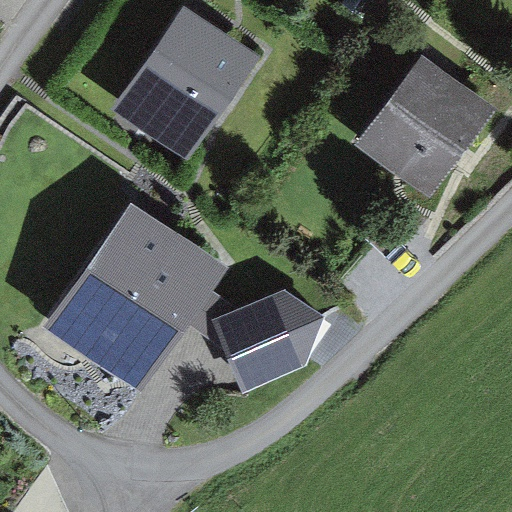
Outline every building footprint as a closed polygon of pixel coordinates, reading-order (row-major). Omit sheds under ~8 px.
[(131,95),(201,137),(256,47),(185,5),(131,95)] [(78,83),(122,103),(151,41),(108,20),(78,83)] [(422,57),(356,144),(429,199),(495,112),(422,57)] [(132,211),(56,319),(136,375),(212,267),(132,211)] [(284,291),(213,321),(245,394),(307,367),(325,318),(284,291)]
